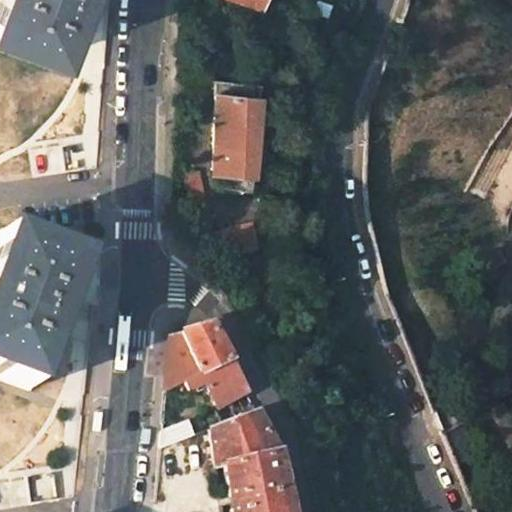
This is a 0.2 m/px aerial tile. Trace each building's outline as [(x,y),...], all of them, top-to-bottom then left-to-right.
[(72,0),(0,0),(0,40),(51,59),(72,0)] [(258,84),(213,80),(212,93),(214,93),(256,97),(258,84)] [(256,97),(214,93),(211,169),(217,169),(250,171),(253,123),(256,97)] [(250,171),(217,169),(217,186),(249,188),(250,171)] [(196,170),(184,173),(202,263),(254,252),(249,225),(209,234),(196,170)] [(76,260),(0,232),(0,379),(29,390),(76,260)] [(207,326),(178,333),(197,376),(227,362),(207,326)] [(178,333),(168,335),(163,392),(189,380),(197,376),(178,333)] [(227,362),(197,376),(205,388),(215,409),(244,393),(227,362)] [(197,376),(189,380),(196,392),(205,388),(197,376)] [(254,413),(207,431),(213,468),(221,467),(275,455),(273,447),(254,413)] [(186,422),(159,432),(157,450),(192,437),(186,422)] [(287,511),(275,455),(221,467),(228,511),(287,511)]
